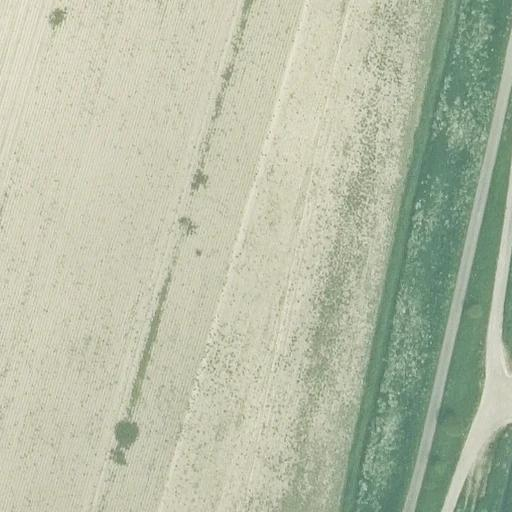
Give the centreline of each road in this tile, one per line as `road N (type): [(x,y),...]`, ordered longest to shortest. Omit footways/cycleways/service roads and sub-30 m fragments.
road 1 (unclassified): [(405,511),(511,56)]
road 2 (unclassified): [(451,511),(490,384),(511,203)]
